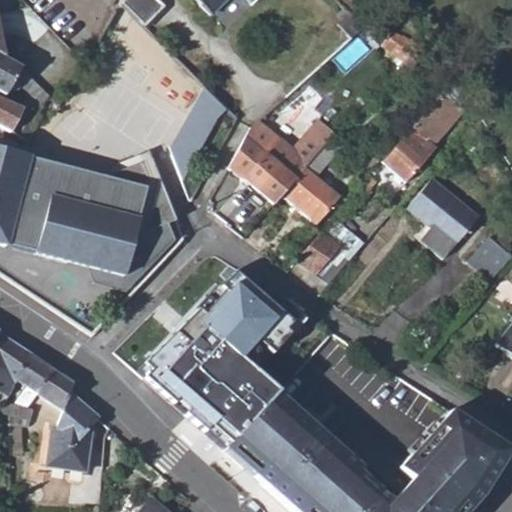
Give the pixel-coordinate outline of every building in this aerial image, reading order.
[(162,8),(154,0),(118,0),(118,1),(142,27),(162,8)] [(191,0),(208,16),(225,0),(244,0),(250,5),(254,0),(191,0)] [(335,25),(349,40),(362,28),(347,14),(335,25)] [(14,42),(32,62),(43,51),(24,31),(14,42)] [(31,80),(46,94),(52,88),(44,81),(58,67),(43,51),(32,62),(8,46),(5,36),(0,33),(0,48),(2,59),(17,68),(31,80)] [(398,57),(411,67),(419,58),(405,47),(398,57)] [(411,67),(442,90),(455,76),(423,52),(419,58),(411,67)] [(2,59),(0,57),(0,96),(2,98),(12,82),(20,90),(31,80),(17,68),(2,59)] [(429,147),(470,99),(467,88),(456,74),(455,76),(442,90),(409,128),(429,147)] [(20,90),(40,108),(46,94),(31,80),(20,90)] [(203,87),(188,115),(209,128),(216,118),(225,109),(203,87)] [(19,111),(0,102),(0,130),(7,134),(15,119),(19,111)] [(168,148),(180,181),(209,128),(188,115),(168,148)] [(31,127),(15,119),(7,134),(23,142),(31,127)] [(227,167),(270,205),(278,196),(315,154),(303,143),(290,158),(254,125),(247,131),(227,167)] [(403,183),(433,149),(429,147),(409,128),(379,162),(403,183)] [(338,147),(330,138),(315,154),(278,196),(313,226),(339,197),(314,176),(338,147)] [(0,150),(0,245),(5,247),(5,244),(34,251),(33,254),(85,268),(122,277),(132,237),(166,224),(175,221),(148,152),(138,156),(140,163),(103,177),(0,150)] [(477,183),(495,199),(511,179),(511,176),(494,161),(477,183)] [(373,183),(366,177),(341,206),(348,212),(373,183)] [(429,180),(404,209),(428,229),(417,241),(441,261),(476,219),(429,180)] [(122,277),(85,268),(92,285),(123,293),(173,241),(166,224),(132,237),(122,277)] [(337,247),(316,234),(294,260),(314,274),(337,247)] [(465,264),(487,284),(509,259),(487,240),(465,264)] [(195,273),(210,256),(194,255),(159,292),(173,304),(176,302),(211,333),(223,320),(233,308),(195,273)] [(168,352),(182,366),(197,349),(211,333),(176,302),(173,304),(159,292),(148,303),(166,320),(183,335),(171,350),(168,352)] [(148,322),(132,320),(108,344),(122,357),(153,326),(148,322)] [(158,339),(171,350),(183,335),(166,320),(156,332),(158,339)] [(234,330),(223,320),(211,333),(197,349),(208,358),(207,360),(223,374),(221,377),(247,399),(280,362),(238,326),(234,330)] [(511,322),(494,346),(511,361),(511,322)] [(0,339),(0,374),(14,383),(27,356),(0,338),(0,339)] [(14,383),(33,395),(51,372),(27,356),(14,383)] [(204,362),(221,377),(223,374),(207,360),(204,362)] [(92,429),(98,422),(68,395),(70,385),(51,372),(33,395),(22,409),(61,420),(92,429)] [(5,400),(14,383),(0,374),(0,396),(3,398),(5,400)] [(223,451),(291,511),(455,511),(461,506),(468,511),(481,498),(509,453),(449,412),(404,462),(398,468),(410,479),(399,492),(390,502),(357,472),(360,468),(275,392),(223,451)] [(86,478),(88,443),(84,438),(92,429),(61,420),(59,432),(54,430),(45,468),(86,478)] [(398,468),(404,462),(361,424),(344,443),(399,492),(410,479),(398,468)] [(160,511),(147,500),(136,511),(160,511)]
